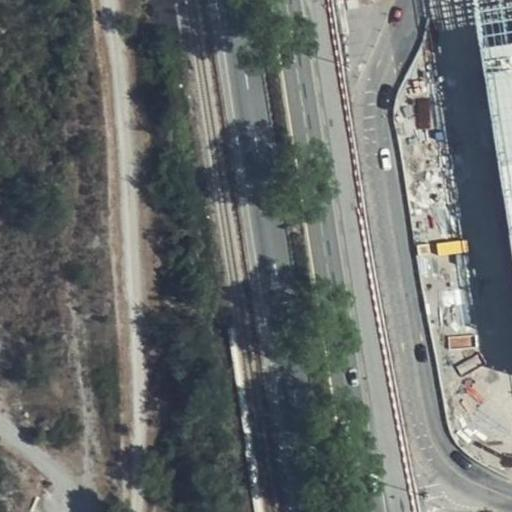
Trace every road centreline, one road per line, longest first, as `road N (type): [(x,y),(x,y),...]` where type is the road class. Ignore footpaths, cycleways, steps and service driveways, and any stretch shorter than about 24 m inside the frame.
road 1 (track): [(111,0),(137,338),(132,511)]
road 2 (primary): [(239,39),(317,511)]
road 3 (primary): [(332,292),(290,0)]
road 4 (unclassified): [(400,511),(360,359),(332,292)]
road 5 (primary): [(370,511),(332,292)]
